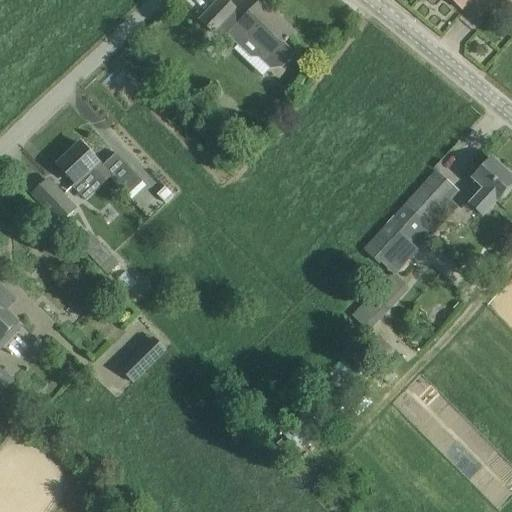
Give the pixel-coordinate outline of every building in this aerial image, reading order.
[(225,0),(220,0),(201,21),(214,33),(220,28),(227,35),(237,24),(239,25),(244,19),(236,11),(236,10),(225,0)] [(450,0),(462,10),(470,0),(450,0)] [(244,19),(239,25),(271,56),(270,70),(282,68),(296,54),(283,42),(288,38),(293,32),(261,1),(244,19)] [(99,163),(95,158),(81,144),(58,165),(76,184),(89,172),(101,185),(110,177),(128,196),(143,181),(116,153),(102,166),(99,163)] [(497,200),(502,195),(511,183),(511,177),(492,158),(473,178),(485,189),(471,204),(483,215),(496,200),(497,200)] [(450,216),(459,207),(452,201),(459,193),(436,171),(366,246),(390,268),(391,268),(405,280),(416,267),(411,262),(420,251),(412,244),(415,241),(418,243),(429,231),(433,235),(441,226),(434,220),(444,210),(450,216)] [(48,180),(33,194),(61,223),(75,209),(48,180)] [(174,197),(166,188),(158,195),(166,204),(174,197)] [(119,263),(89,231),(77,242),(107,274),(119,263)] [(408,285),(393,273),(353,316),(357,319),(354,322),(360,328),(363,325),(368,330),(408,285)] [(0,285),(0,352),(24,326),(7,310),(16,300),(0,285)] [(160,358),(147,343),(119,370),(133,384),(160,358)] [(0,395),(13,381),(0,369),(0,395)]
